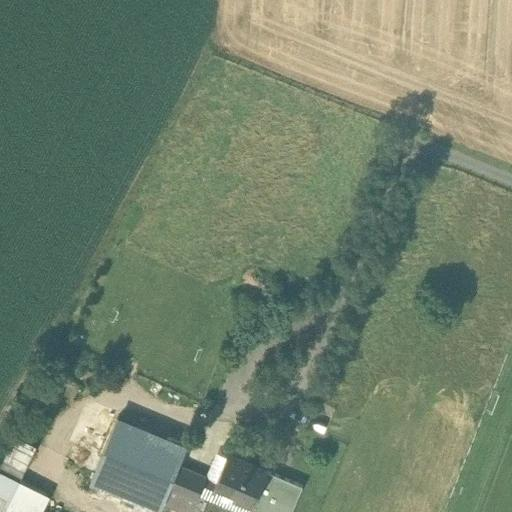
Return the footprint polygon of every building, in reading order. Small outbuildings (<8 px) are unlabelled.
[(249,288),(242,303),(263,308),(268,292),(249,288)] [(172,478),(178,465),(151,453),(155,443),(129,432),(109,479),(135,490),(145,467),(172,478)] [(0,465),(0,466),(20,476),(35,442),(14,433),(0,465)] [(267,470),(229,453),(214,488),(252,505),(266,472),(267,470)] [(186,493),(195,472),(178,465),(172,478),(145,467),(135,490),(185,511),(191,511),(197,498),(186,493)] [(0,467),(0,511),(43,511),(52,494),(0,467)] [(195,472),(186,493),(197,498),(206,476),(195,472)] [(266,472),(252,505),(249,511),(290,511),(301,487),(266,472)]
